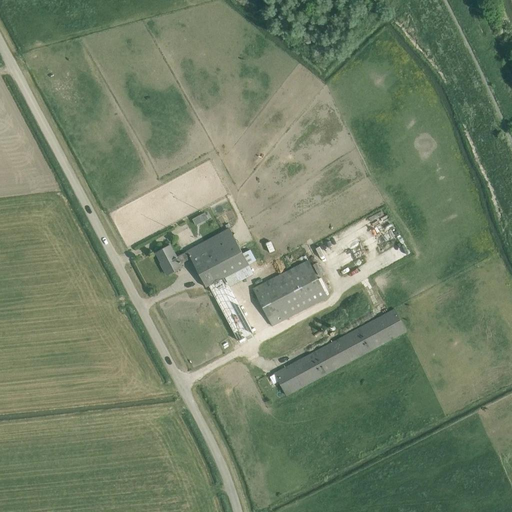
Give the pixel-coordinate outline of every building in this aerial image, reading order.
[(201,221),(199,216),(193,219),(196,224),(201,221)] [(397,225),(368,236),(372,247),(401,235),(397,225)] [(228,227),(203,240),(213,258),(196,267),(206,287),(209,286),(238,341),(253,333),(223,276),(247,263),(228,227)] [(213,258),(203,240),(185,249),(186,250),(190,259),(191,259),(196,267),(213,258)] [(385,252),(391,264),(407,256),(400,244),(385,252)] [(190,259),(186,250),(176,255),(170,245),(156,253),(168,274),(182,267),(181,264),(190,259)] [(273,326),(328,297),(308,259),(253,288),(273,326)] [(287,396),(407,331),(395,309),(275,373),(287,396)]
